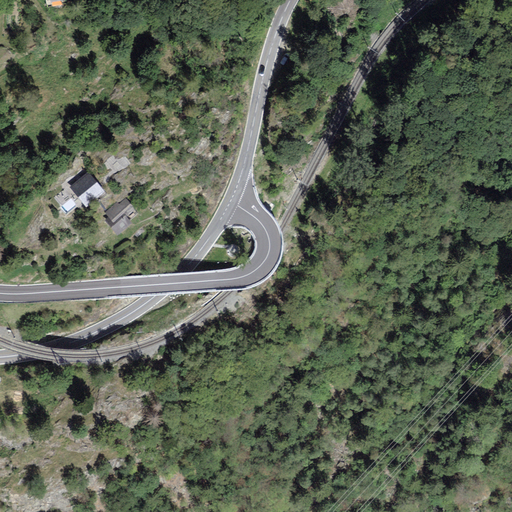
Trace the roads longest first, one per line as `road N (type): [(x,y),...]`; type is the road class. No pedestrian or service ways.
road 1 (unclassified): [(230,201),(268,229),(258,271),(77,291),(0,288)]
road 2 (tertiary): [(0,356),(71,342),(137,308),(180,274),(230,201)]
road 3 (tertiary): [(230,201),(290,0)]
